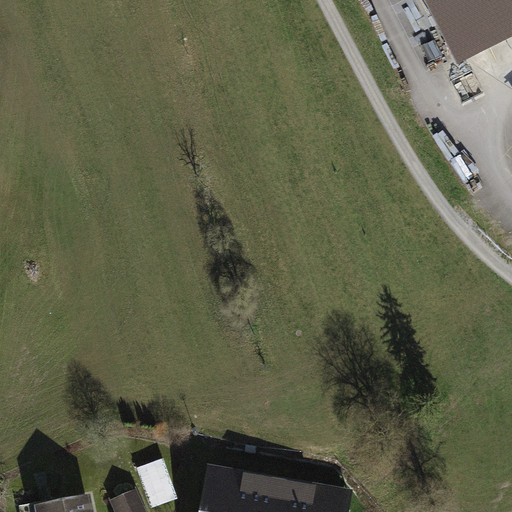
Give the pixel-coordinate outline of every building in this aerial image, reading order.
[(511,0),(439,0),(468,56),(511,33),(511,0)] [(162,463),(141,471),(153,505),(174,498),(162,463)] [(334,511),(338,493),(221,473),(214,511),(334,511)] [(114,501),(118,511),(143,511),(134,492),(114,501)] [(47,511),(46,508),(47,508),(46,500),(19,506),(19,511),(47,511)] [(47,508),(46,508),(47,511),(88,511),(86,500),(47,508)]
